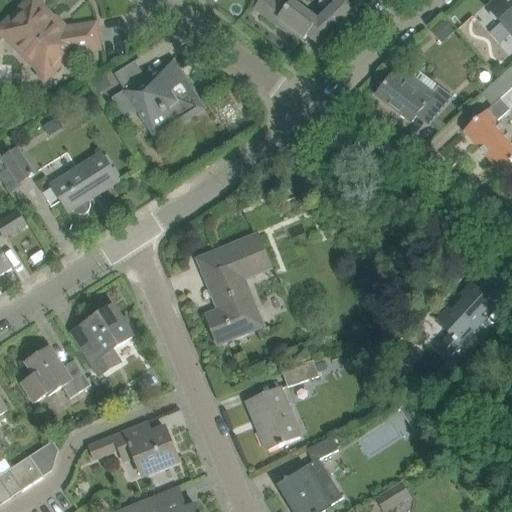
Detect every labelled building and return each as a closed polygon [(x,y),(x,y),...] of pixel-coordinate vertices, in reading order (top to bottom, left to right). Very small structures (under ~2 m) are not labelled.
[(0,33),(6,33),(44,73),(43,82),(45,83),(46,74),(64,56),(68,60),(76,52),(99,49),(96,26),(67,30),(55,18),(50,23),(34,6),(33,0),(32,0),(32,6),(30,8),(26,3),(16,14),(20,18),(5,32),(0,31),(0,33)] [(260,0),(254,10),(264,17),(297,42),(301,37),(305,40),(307,37),(319,46),(354,14),(352,12),(364,0),(338,0),(339,1),(318,21),(292,1),(287,8),(277,0),(260,0)] [(511,0),(496,0),(487,9),(490,11),(489,15),(494,20),(498,21),(511,35),(511,34),(511,0)] [(445,23),(456,14),(448,4),(437,13),(445,23)] [(430,126),(452,98),(404,61),(377,96),(412,123),(418,116),(430,126)] [(198,98),(177,66),(149,84),(135,63),(115,76),(125,91),(112,99),(126,122),(139,113),(146,124),(155,117),(166,135),(194,117),(186,105),(198,98)] [(492,107),(464,132),(502,175),(511,165),(511,139),(497,122),(510,110),(501,100),(511,90),(511,67),(482,95),(492,107)] [(103,78),(89,86),(97,99),(104,95),(106,85),(103,78)] [(17,148),(2,158),(0,158),(0,178),(10,195),(22,188),(20,183),(34,174),(17,148)] [(89,201),(119,182),(102,155),(52,186),(69,214),(72,211),(73,213),(75,214),(76,215),(78,216),(80,216),(82,216),(83,216),(85,215),(87,214),(88,213),(89,211),(90,210),(90,208),(91,206),(90,204),(90,202),(89,201)] [(8,216),(34,203),(28,192),(2,206),(8,216)] [(19,212),(0,223),(0,232),(4,240),(27,226),(19,212)] [(271,268),(258,237),(199,262),(215,301),(219,299),(224,311),(207,318),(218,345),(263,326),(243,279),(271,268)] [(0,277),(12,270),(0,250),(0,277)] [(450,309),(439,321),(443,325),(441,327),(455,339),(453,341),(456,344),(458,342),(460,345),(461,345),(475,331),(471,327),(494,301),(478,286),(476,288),(472,285),(461,297),(465,301),(454,313),(450,309)] [(95,343),(84,351),(100,376),(120,364),(119,362),(112,352),(137,335),(126,318),(122,321),(114,308),(84,327),(95,343)] [(91,387),(75,361),(74,362),(77,366),(66,374),(50,349),(27,364),(34,376),(22,384),(35,404),(47,396),(48,397),(63,388),(70,400),(91,387)] [(282,372),(288,389),(319,378),(313,362),(282,372)] [(282,390),(247,404),(266,451),(278,446),(279,448),(285,446),(283,444),(301,436),(282,390)] [(103,399),(94,405),(100,416),(110,410),(103,399)] [(142,476),(179,461),(167,430),(150,437),(145,426),(149,425),(148,424),(89,448),(94,462),(120,451),(123,458),(133,454),(142,476)] [(343,500),(319,461),(338,451),(332,438),(307,450),(313,463),(307,467),(308,469),(278,487),(293,511),(324,511),(332,508),(331,507),(343,500)] [(53,472),(59,451),(53,442),(29,458),(30,458),(43,478),(53,472)] [(43,478),(30,458),(19,465),(32,485),(43,478)] [(32,485),(19,465),(8,472),(21,492),(32,485)] [(21,492),(8,472),(0,477),(0,482),(11,499),(21,492)] [(11,499),(0,482),(0,506),(11,499)] [(392,511),(411,499),(400,483),(375,500),(382,511),(392,511)] [(184,503),(179,490),(124,511),(198,511),(196,506),(181,511),(173,511),(172,509),(184,503)]
